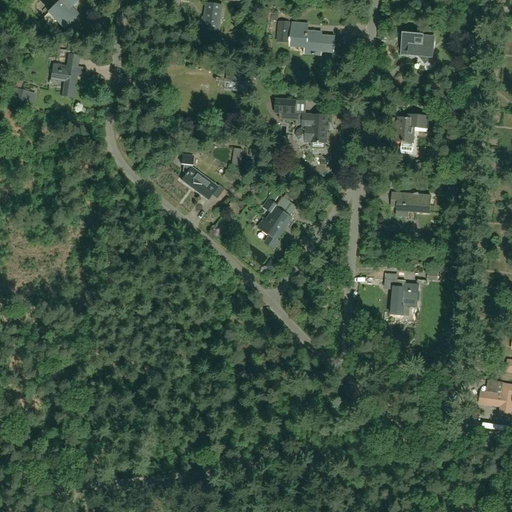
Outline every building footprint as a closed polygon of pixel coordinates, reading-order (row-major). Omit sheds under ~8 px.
[(64,29),(70,22),(75,23),(75,17),(77,16),(76,15),(77,1),(78,0),(53,0),(57,4),(48,13),(64,29)] [(218,32),(222,7),(207,4),(203,30),(218,32)] [(278,22),(277,43),(289,44),(290,23),(278,22)] [(292,31),(291,44),(301,44),(301,41),(306,41),(305,55),(320,56),(321,51),(333,52),(334,38),(323,37),(323,34),(292,31)] [(434,38),(411,36),(403,43),(402,53),(404,55),(418,56),(423,63),(432,55),(434,38)] [(66,67),(53,65),(51,81),(64,83),(62,96),(74,98),(77,74),(82,75),(83,69),(66,66),(66,67)] [(213,78),(195,78),(195,103),(207,104),(208,85),(213,85),(213,78)] [(23,82),(17,81),(15,87),(16,87),(12,103),(26,106),(29,93),(21,91),(23,82)] [(325,149),(325,144),(326,144),(327,129),(326,129),(327,117),(313,116),(313,114),(306,114),(306,102),(297,102),(297,100),(274,99),(274,115),(277,115),(302,115),(302,129),(300,129),(297,132),(296,137),(300,141),(305,141),(305,143),(312,143),(311,149),(325,149)] [(412,152),(414,128),(427,129),(428,118),(405,116),(405,119),(398,119),(396,142),(402,143),(401,151),(412,152)] [(217,188),(191,168),(191,166),(192,166),(193,156),(182,155),(181,165),(184,165),(183,172),(186,174),(181,181),(207,201),(217,188)] [(431,197),(392,194),(391,202),(398,203),(396,217),(408,218),(408,213),(429,214),(431,197)] [(221,204),(226,211),(235,204),(230,198),(221,204)] [(279,242),(277,241),(292,220),(277,209),(279,206),(268,199),(262,207),(271,214),(266,221),(264,219),(259,227),(261,229),(261,230),(270,236),(265,243),(274,250),(279,242)] [(299,222),(304,216),(299,212),(295,219),(299,222)] [(438,282),(438,273),(439,270),(430,270),(430,273),(428,273),(427,281),(438,282)] [(400,316),(401,307),(416,309),(418,286),(404,285),(404,282),(385,281),(385,287),(393,288),(391,316),(400,316)] [(511,386),(504,385),(504,383),(488,380),(486,394),(481,393),(479,405),(501,408),(500,412),(511,413),(511,410),(511,386)]
